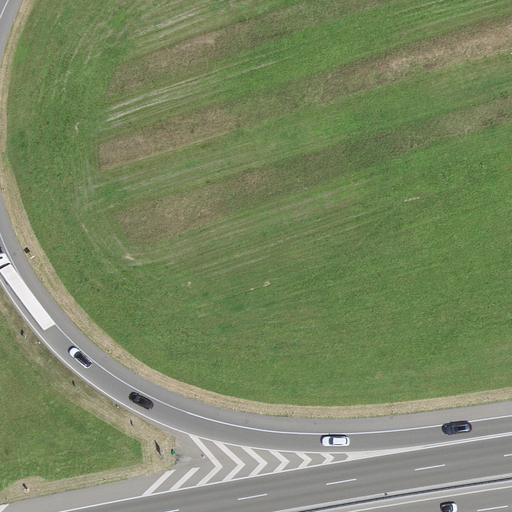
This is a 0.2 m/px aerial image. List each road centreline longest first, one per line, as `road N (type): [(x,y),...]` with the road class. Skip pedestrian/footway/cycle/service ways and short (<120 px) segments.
road 1 (motorway): [(511,425),(330,442),(229,434),(174,418),(81,363),(25,302),(0,256)]
road 2 (motorway): [(511,454),(169,511)]
